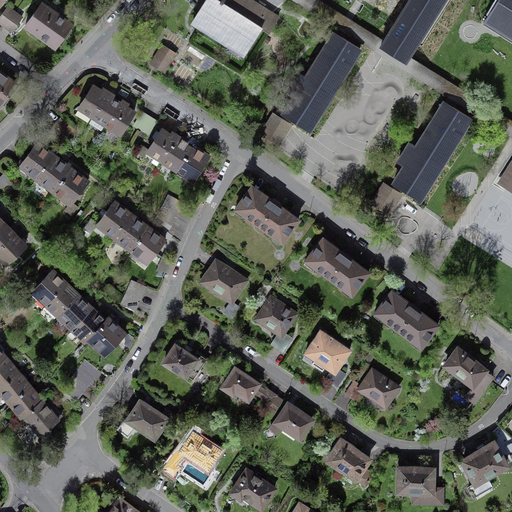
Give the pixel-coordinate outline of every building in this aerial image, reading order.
[(199,11),(193,21),(244,53),(261,26),(269,31),(278,17),(256,3),(251,0),(207,0),(200,12),(199,11)] [(352,20),(345,15),(320,0),(257,0),(256,3),(278,17),(288,0),(294,0),(338,27),(345,32),(377,52),(448,96),(456,101),(511,136),(511,120),(411,57),(408,62),(381,46),(385,40),(352,20)] [(409,0),(385,40),(381,46),(408,62),(411,57),(446,0),(409,0)] [(511,0),(496,0),(482,23),(511,41),(511,0)] [(42,3),(26,25),(34,31),(36,29),(49,39),(47,40),(56,47),(72,25),(57,14),(42,3)] [(8,7),(0,17),(0,22),(1,23),(5,26),(15,12),(8,7)] [(15,12),(5,26),(8,29),(12,31),(22,17),(15,12)] [(284,114),(281,119),(274,114),(273,115),(274,115),(262,133),(278,143),(284,134),(290,124),(288,123),(291,118),(309,130),(310,128),(352,60),(353,60),(360,48),(342,37),(345,32),(338,27),(338,28),(335,33),(334,32),(327,44),(328,44),(306,78),(300,74),(300,73),(287,92),(288,93),(289,92),(295,96),(284,113),(284,112),(283,113),(284,114)] [(158,53),(151,64),(157,67),(164,72),(170,61),(167,59),(172,51),(163,46),(158,54),(158,53)] [(0,70),(0,104),(1,105),(17,83),(0,70)] [(79,107),(93,116),(108,91),(105,89),(103,87),(101,90),(93,85),(79,107)] [(107,124),(120,103),(112,98),(114,95),(112,93),(108,91),(93,116),(107,124)] [(410,142),(398,161),(399,162),(399,161),(406,165),(395,182),(394,182),(394,183),(391,188),(384,183),(384,184),(373,202),(372,203),(388,213),(395,203),(401,194),(398,192),(401,187),(420,199),(421,197),(420,197),(463,129),(471,118),(452,106),(455,101),(456,102),(456,101),(448,96),(448,97),(449,97),(445,102),(445,101),(437,113),(438,113),(417,147),(411,143),(410,142)] [(122,100),(120,103),(107,124),(121,133),(134,112),(126,106),(128,103),(126,102),(122,100)] [(142,111),(134,125),(141,129),(149,116),(146,114),(142,111)] [(149,116),(141,129),(148,134),(156,121),(153,118),(149,116)] [(58,120),(55,124),(67,135),(74,129),(62,117),(58,120)] [(52,127),(48,130),(61,142),(67,135),(55,124),(52,127)] [(162,159),(177,135),(174,133),(171,131),(170,134),(161,129),(148,150),(162,159)] [(177,169),(191,148),(186,145),(188,142),(180,137),(177,135),(162,159),(177,169)] [(37,177),(54,154),(46,148),(38,142),(26,158),(24,156),(18,163),(37,177)] [(196,151),(191,148),(177,169),(193,180),(209,155),(201,150),(198,148),(196,151)] [(54,191),(72,168),(63,161),(54,154),(37,177),(54,191)] [(511,162),(499,183),(511,190),(511,162)] [(80,174),(72,168),(54,191),(70,203),(88,180),(80,174)] [(2,176),(0,178),(0,179),(10,190),(16,184),(5,173),(2,176)] [(0,191),(4,196),(10,190),(0,179),(0,191)] [(253,186),(236,208),(282,241),(299,219),(289,212),(289,213),(278,205),(279,205),(276,202),(272,200),(261,193),(262,192),(253,186)] [(169,195),(165,202),(179,209),(181,206),(182,202),(169,195)] [(114,236),(131,213),(123,207),(114,200),(97,223),(114,236)] [(162,209),(176,216),(177,213),(179,209),(165,202),(162,209)] [(176,216),(162,209),(158,216),(171,225),(173,221),(176,216)] [(131,249),(149,226),(140,220),(131,213),(114,236),(131,249)] [(158,216),(153,222),(166,231),(169,228),(171,225),(158,216)] [(9,229),(3,222),(0,224),(0,246),(15,232),(12,229),(11,228),(9,229)] [(157,232),(149,226),(131,249),(148,262),(165,239),(157,232)] [(18,235),(15,232),(0,246),(0,255),(7,263),(26,245),(19,238),(20,237),(18,235)] [(323,237),(306,260),(352,294),(369,271),(359,264),(359,265),(349,257),(346,254),(343,252),(342,253),(332,245),(332,244),(323,237)] [(158,269),(165,270),(169,259),(164,255),(161,262),(158,269)] [(231,269),(216,259),(201,281),(231,301),(246,280),(231,269)] [(46,304),(64,286),(59,282),(62,279),(60,276),(53,269),(32,291),(46,304)] [(131,280),(128,288),(142,294),(143,290),(145,286),(131,280)] [(58,315),(78,294),(76,291),(73,289),(70,292),(64,286),(46,304),(58,315)] [(125,295),(138,301),(140,298),(142,294),(128,288),(125,295)] [(393,289),(376,312),(421,346),(438,324),(429,317),(428,317),(418,310),(419,309),(415,307),(412,304),(411,305),(401,297),(402,296),(393,289)] [(72,328),(89,310),(85,305),(87,302),(85,300),(78,294),(58,315),(72,328)] [(137,305),(138,301),(125,295),(121,303),(135,309),(137,305)] [(271,296),(256,318),(282,335),(275,346),(279,348),(283,351),(292,337),(283,332),(290,322),(296,313),(271,296)] [(93,314),(89,310),(72,328),(85,341),(88,338),(105,320),(98,313),(96,311),(93,314)] [(108,317),(105,320),(88,338),(105,354),(119,340),(124,331),(116,324),(108,317)] [(333,384),(336,387),(345,373),(337,368),(344,358),(350,349),(321,329),(306,352),(315,358),(312,363),(323,370),(326,365),(335,372),(329,382),(333,384)] [(176,344),(164,362),(185,376),(186,375),(193,379),(207,358),(197,352),(194,356),(185,350),(176,344)] [(458,347),(445,364),(473,385),(475,383),(482,389),(489,380),(481,374),(484,370),(486,368),(472,358),(458,347)] [(0,385),(18,370),(12,364),(10,361),(9,362),(5,357),(0,361),(0,385)] [(80,368),(93,378),(96,374),(99,370),(86,360),(80,368)] [(235,367),(223,386),(233,393),(235,390),(248,398),(254,390),(263,397),(259,403),(267,408),(276,395),(272,392),(268,390),(267,392),(257,385),(259,383),(247,375),(235,367)] [(90,381),(93,378),(80,368),(74,375),(88,385),(90,381)] [(354,380),(346,393),(349,395),(353,398),(359,388),(385,406),(399,386),(373,369),(367,377),(361,385),(354,380)] [(24,377),(18,370),(0,385),(0,390),(10,402),(29,386),(25,381),(26,380),(24,377)] [(473,404),(494,377),(484,370),(481,374),(489,380),(482,389),(475,383),(473,385),(464,397),(473,404)] [(74,375),(69,382),(82,392),(85,388),(88,385),(74,375)] [(79,395),(82,392),(69,382),(63,389),(76,399),(79,395)] [(33,391),(29,386),(10,402),(21,416),(24,414),(42,399),(36,392),(34,390),(33,391)] [(273,412),(282,399),(279,397),(276,395),(267,408),(273,412)] [(42,399),(24,414),(39,434),(61,416),(56,409),(55,410),(51,406),(48,402),(46,404),(42,399)] [(127,418),(118,428),(128,436),(139,422),(147,427),(145,431),(155,437),(167,418),(172,422),(176,416),(166,409),(162,414),(147,405),(140,400),(128,418),(127,418)] [(279,416),(276,420),(284,426),(300,437),(312,419),(291,405),(288,403),(279,416)] [(284,426),(276,420),(271,427),(279,432),(284,426)] [(202,432),(193,427),(189,434),(191,436),(187,443),(182,450),(179,448),(171,459),(177,463),(185,452),(207,467),(219,449),(200,437),(202,432)] [(341,438),(328,459),(356,478),(365,464),(369,457),(351,445),(341,438)] [(478,450),(463,459),(476,482),(468,486),(474,496),(492,485),(486,476),(506,464),(493,441),(478,450)] [(373,469),(365,464),(356,478),(364,483),(373,469)] [(416,466),(399,466),(398,491),(420,491),(420,503),(442,503),(443,487),(433,487),(433,467),(416,466)] [(275,487),(247,468),(240,477),(231,491),(241,497),(243,495),(261,507),(275,487)] [(320,511),(300,500),(292,511),(320,511)]
